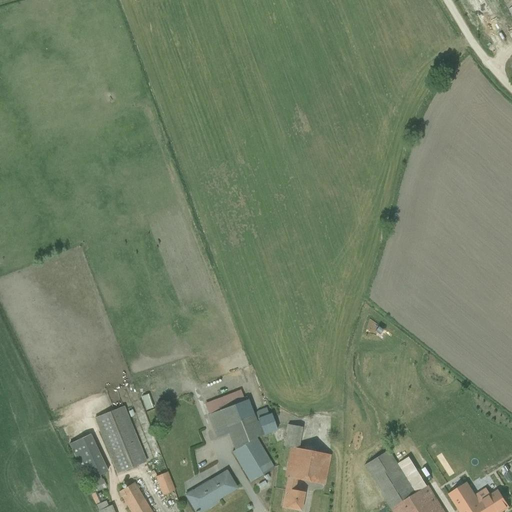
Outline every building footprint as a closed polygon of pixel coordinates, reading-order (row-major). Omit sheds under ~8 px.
[(478,0),(475,0),(465,3),(467,12),(481,8),(478,0)] [(506,22),(511,21),(511,7),(511,5),(503,6),(506,22)] [(500,35),(507,42),(511,38),(511,35),(507,29),(500,35)] [(404,350),(397,358),(405,365),(408,362),(411,364),(415,359),(404,350)] [(415,360),(398,381),(413,392),(429,371),(415,360)] [(145,377),(131,381),(132,386),(147,382),(145,377)] [(207,416),(216,440),(227,436),(234,451),(231,453),(250,482),(274,468),(256,439),(275,431),(270,415),(255,421),(246,397),(243,398),(239,390),(204,405),(209,415),(207,416)] [(153,408),(148,395),(140,397),(145,411),(153,408)] [(123,407),(93,419),(116,475),(146,462),(123,407)] [(287,477),(281,507),(299,511),(303,493),(294,491),(296,480),(324,486),(330,456),(297,450),(301,428),(286,425),(282,446),(290,448),(284,477),(287,477)] [(107,472),(90,435),(68,445),(85,482),(84,482),(91,495),(90,495),(94,505),(100,502),(99,501),(103,500),(100,493),(97,495),(96,492),(106,487),(102,479),(101,480),(99,476),(107,472)] [(389,451),(364,466),(392,511),(443,511),(428,486),(427,487),(409,458),(397,465),(389,451)] [(481,454),(468,462),(473,472),(487,465),(481,454)] [(463,459),(433,478),(441,491),(471,472),(463,459)] [(185,494),(184,495),(194,511),(200,511),(214,504),(213,501),(235,488),(224,471),(192,491),(191,490),(185,494)] [(161,496),(174,491),(167,473),(154,478),(161,496)] [(151,511),(133,483),(118,492),(130,511),(151,511)] [(476,496),(468,483),(449,495),(448,495),(459,511),(501,511),(509,507),(497,491),(491,495),(485,489),(486,490),(476,496)] [(105,501),(94,506),(97,511),(113,511),(111,506),(108,507),(105,501)]
